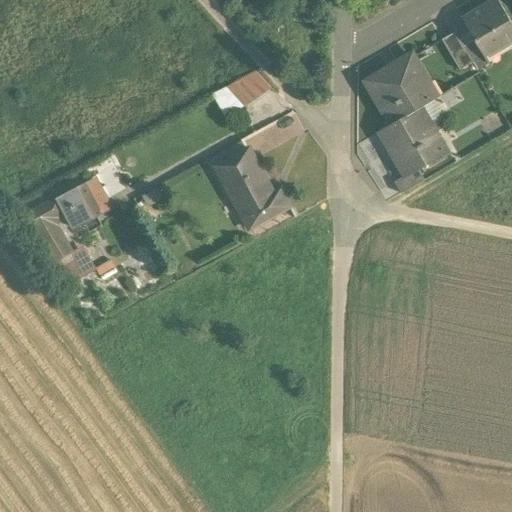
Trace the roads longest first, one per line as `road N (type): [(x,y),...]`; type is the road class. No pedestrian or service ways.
road 1 (track): [(229,511),(0,209)]
road 2 (track): [(334,511),(340,202)]
road 3 (track): [(340,202),(511,236)]
road 4 (residential): [(342,0),(342,52),(437,0)]
road 5 (track): [(340,202),(342,52)]
road 6 (track): [(394,211),(511,139)]
